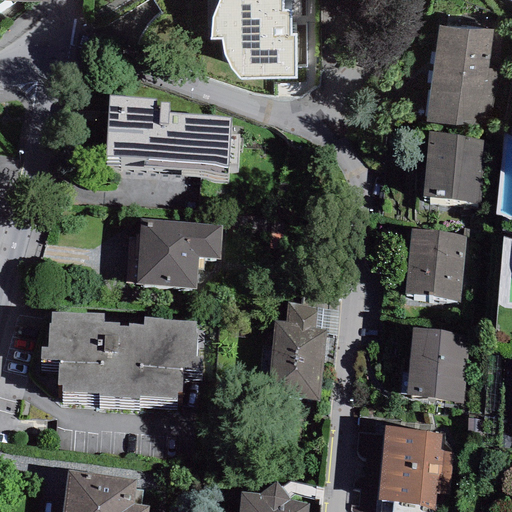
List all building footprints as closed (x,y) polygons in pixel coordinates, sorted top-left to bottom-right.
[(234,0),(238,39),(225,39),(226,71),(308,67),(297,0),(234,0)] [(493,25),(432,20),(424,116),(494,122),(498,68),(490,67),(493,25)] [(148,114),(91,111),(88,178),(216,185),(219,132),(148,128),(148,114)] [(487,147),(423,141),(417,206),(481,213),(487,147)] [(213,232),(134,230),(132,296),(191,298),(192,267),(212,268),(213,232)] [(469,243),(406,237),(399,309),(462,315),(469,243)] [(324,330),(325,309),(286,307),(285,328),(324,330)] [(469,334),(413,328),(405,396),(462,402),(469,334)] [(83,334),(32,331),(30,367),(22,367),(21,381),(80,384),(81,370),(121,372),(120,389),(192,393),(193,376),(183,375),(185,340),(127,337),(126,347),(82,344),(83,334)] [(319,340),(270,335),(265,378),(280,380),(278,399),(311,403),(319,340)] [(440,438),(375,434),(369,511),(375,511),(434,511),(435,498),(446,499),(449,458),(439,457),(440,438)] [(136,485),(66,477),(61,511),(147,511),(148,511),(140,511),(142,496),(135,495),(136,485)] [(309,511),(310,502),(242,492),(239,511),(309,511)]
